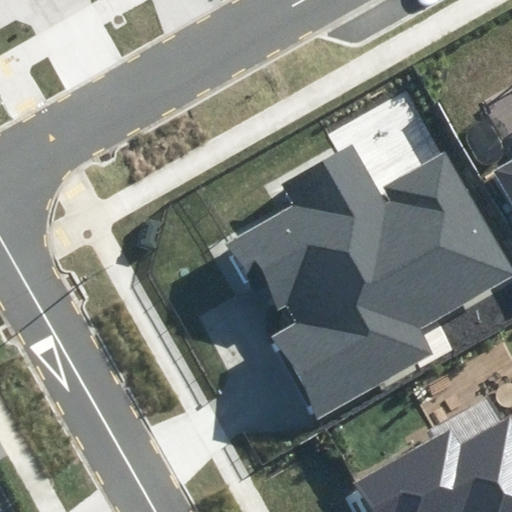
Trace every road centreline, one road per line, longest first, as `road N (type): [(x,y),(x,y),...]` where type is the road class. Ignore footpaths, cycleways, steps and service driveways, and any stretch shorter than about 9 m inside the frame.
road 1 (residential): [(0,212),(168,511)]
road 2 (tertiary): [(289,0),(0,160)]
